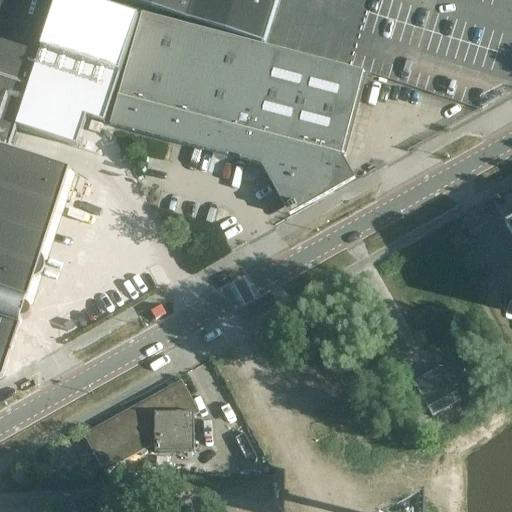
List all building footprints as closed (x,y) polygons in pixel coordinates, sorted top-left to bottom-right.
[(127,60),(139,16),(78,0),(0,0),(0,49),(39,60),(42,52),(44,53),(47,53),(50,53),(52,52),(54,51),(56,50),(58,48),(59,45),(60,44),(60,43),(127,60)] [(116,0),(265,46),(278,0),(116,0)] [(342,157),(364,73),(264,47),(142,15),(111,127),(261,166),(290,218),(355,181),(342,157)] [(0,99),(24,106),(39,60),(0,49),(0,99)] [(43,259),(42,258),(48,240),(49,240),(71,170),(10,151),(24,106),(0,99),(0,379),(3,378),(22,321),(24,321),(27,320),(29,319),(31,317),(31,315),(31,312),(30,310),(28,308),(26,306),(34,281),(37,280),(39,279),(40,278),(42,276),(43,275),(44,273),(45,272),(45,269),(45,267),(45,265),(45,263),(44,261),(43,259)] [(72,322),(64,326),(68,333),(76,329),(72,322)] [(458,394),(457,392),(456,392),(442,368),(413,383),(427,408),(426,409),(428,411),(433,418),(461,402),(457,395),(458,394)] [(194,454),(194,419),(194,416),(197,415),(181,386),(87,437),(106,472),(155,445),(155,454),(194,454)]
